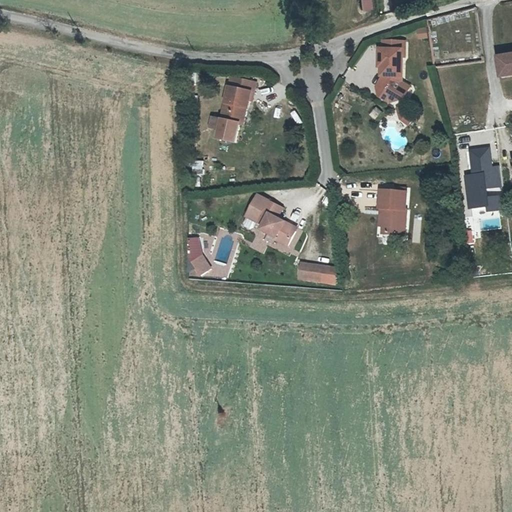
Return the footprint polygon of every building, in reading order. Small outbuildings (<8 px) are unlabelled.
[(371,0),(361,0),(362,10),(372,9),(371,0)] [(417,23),(419,40),(431,39),(429,22),(417,23)] [(379,98),(390,104),(395,96),(402,84),(403,82),(404,57),(407,57),(407,42),(385,41),(385,56),(382,56),(382,65),(385,66),(384,75),(378,87),(379,98)] [(511,56),(499,58),(503,79),(511,77),(511,56)] [(209,74),(194,73),(193,86),(208,87),(209,74)] [(259,90),(235,84),(224,126),(215,123),(212,133),(222,135),(219,144),(237,149),(246,113),(250,114),(254,100),(257,100),(259,90)] [(414,94),(402,84),(395,96),(407,107),(410,106),(415,98),(414,94)] [(408,118),(405,108),(399,109),(403,121),(409,126),(412,122),(408,118)] [(489,146),(467,149),(470,175),(465,176),(470,210),(491,207),(488,189),(503,187),(500,167),(492,168),(489,146)] [(402,231),(411,233),(413,206),(411,206),(411,196),(386,194),(384,211),(386,211),(390,211),(388,230),(388,236),(402,238),(402,231)] [(277,207),(270,203),(260,198),(246,225),(246,228),(246,229),(248,230),(251,232),(253,232),(255,232),(256,231),(259,225),(266,229),(264,233),(279,241),(277,244),(290,250),(297,236),(288,231),(285,230),(288,225),(281,221),(274,219),(272,217),(277,207)] [(274,219),(281,221),(285,211),(277,207),(272,217),(274,219)] [(288,231),(297,236),(299,231),(288,225),(285,230),(288,231)] [(202,266),(193,271),(198,280),(209,273),(201,261),(199,262),(202,266)] [(202,266),(199,262),(191,268),(193,271),(202,266)] [(328,267),(300,267),(300,276),(327,277),(328,267)]
